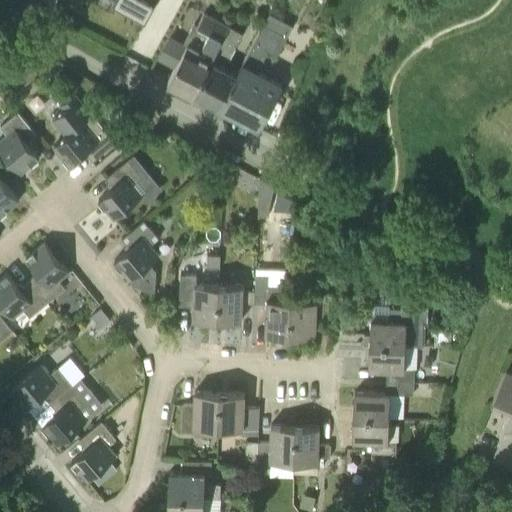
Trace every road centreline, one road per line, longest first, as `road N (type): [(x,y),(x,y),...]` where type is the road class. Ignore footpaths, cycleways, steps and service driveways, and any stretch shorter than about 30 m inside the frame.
road 1 (residential): [(511,279),(379,220),(0,12)]
road 2 (residential): [(165,359),(50,208)]
road 3 (residential): [(331,367),(165,359)]
road 4 (residential): [(118,511),(141,478),(165,359)]
road 5 (residential): [(79,511),(0,414)]
